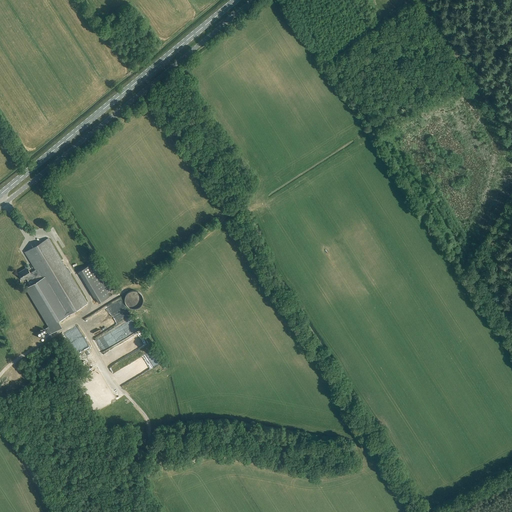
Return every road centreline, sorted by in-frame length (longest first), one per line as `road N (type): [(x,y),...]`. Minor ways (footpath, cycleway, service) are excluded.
road 1 (unclassified): [(5,203),(253,0)]
road 2 (primary): [(0,194),(235,0)]
